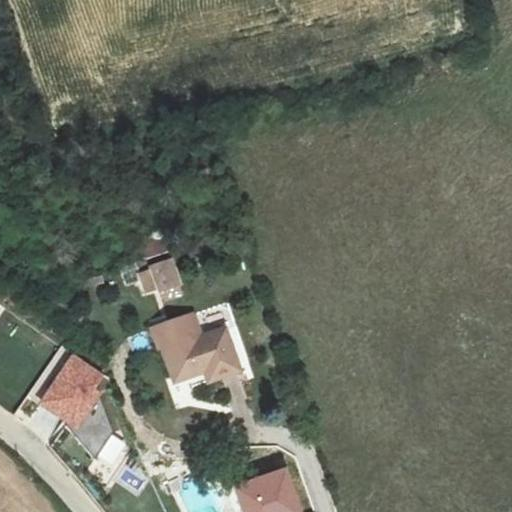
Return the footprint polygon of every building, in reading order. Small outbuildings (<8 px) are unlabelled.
[(140,237),(147,261),(170,254),(163,230),(140,237)] [(160,293),(162,307),(181,304),(175,263),(140,268),(144,296),(160,293)] [(165,352),(176,382),(206,371),(211,384),(241,371),(228,333),(201,341),(193,316),(151,329),(158,347),(165,352)] [(106,378),(73,354),(36,406),(76,434),(103,396),(96,391),(106,378)] [(245,511),(304,511),(290,468),(237,486),(245,511)]
